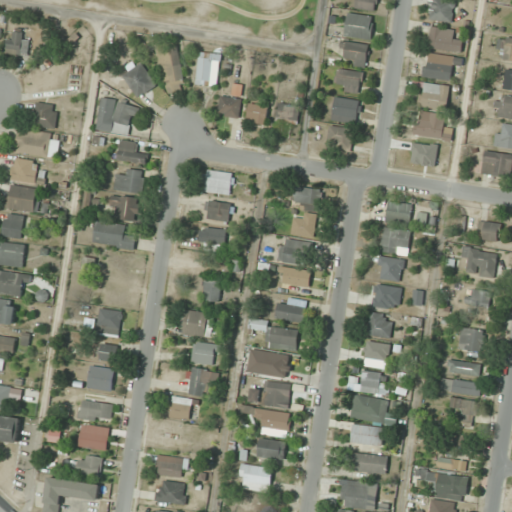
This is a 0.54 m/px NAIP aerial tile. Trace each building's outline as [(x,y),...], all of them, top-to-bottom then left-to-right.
[(355,0),(355,8),(376,11),(377,0),(355,0)] [(430,0),(429,20),(453,21),(453,0),(430,0)] [(370,40),(374,17),(349,13),(344,36),(370,40)] [(454,29),(431,26),(428,47),(460,52),(462,41),(452,39),(454,29)] [(7,54),(30,54),(30,39),(24,39),(24,31),(13,31),(13,38),(7,38),(7,54)] [(511,38),(500,36),(497,58),(511,60),(511,38)] [(187,89),(177,45),(157,49),(166,93),(187,89)] [(196,83),(217,86),(221,54),(201,51),(196,83)] [(461,66),(462,59),(426,53),(423,76),(450,81),(453,65),(461,66)] [(138,98),(157,85),(142,62),(123,75),(138,98)] [(345,86),(344,89),(356,95),(364,77),(341,66),(334,81),(345,86)] [(421,107),(448,109),(449,85),(422,83),(421,107)] [(240,117),(241,96),(220,95),(219,116),(240,117)] [(356,126),(362,103),(337,95),(330,119),(356,126)] [(511,118),(511,96),(496,96),(496,118),(511,118)] [(132,135),(136,103),(101,99),(97,131),(132,135)] [(59,106),(38,102),(33,124),(55,129),(59,106)] [(269,106),(250,102),(247,120),(266,124),(269,106)] [(299,105),(278,103),(277,120),(298,121),(299,105)] [(419,140),(444,140),(444,112),(419,112),(419,140)] [(511,148),(511,124),(504,123),(502,133),(496,131),(493,145),(511,148)] [(326,145),(349,152),(355,131),(332,124),(326,145)] [(19,129),(16,153),(58,157),(60,133),(19,129)] [(139,143),(122,139),(117,159),(146,165),(148,155),(137,152),(139,143)] [(510,178),(511,169),(511,154),(486,150),(481,172),(510,178)] [(46,168),(11,166),(11,182),(45,183),(46,168)] [(126,174),(117,173),(115,190),(143,193),(145,171),(126,169),(126,174)] [(230,195),(233,173),(209,170),(206,191),(230,195)] [(37,213),(41,189),(10,184),(6,208),(37,213)] [(320,209),(320,188),(296,188),(296,209),(320,209)] [(141,198),(113,195),(110,218),(139,220),(141,198)] [(204,217),(229,222),(233,204),(207,199),(204,217)] [(412,203),(388,201),(386,222),(410,224),(412,203)] [(2,236),(22,239),(25,216),(6,213),(2,236)] [(315,237),(317,214),(304,213),(304,217),(294,217),(292,235),(315,237)] [(136,236),(125,235),(127,225),(97,221),(93,244),(134,250),(136,236)] [(478,240),(501,240),(501,222),(478,222),(478,240)] [(227,229),(201,226),(199,242),(225,245),(227,229)] [(381,251),(408,254),(410,230),(384,227),(381,251)] [(307,243),(285,237),(279,259),(301,265),(307,243)] [(0,264),(23,267),(25,244),(0,241),(0,242),(0,264)] [(468,274),(495,277),(498,252),(464,248),(462,258),(469,259),(468,274)] [(95,272),(97,258),(84,256),(82,269),(95,272)] [(403,279),(403,257),(379,257),(379,279),(403,279)] [(311,270),(281,267),(279,283),(309,286),(311,270)] [(28,274),(0,270),(0,293),(25,297),(28,274)] [(203,301),(220,302),(221,278),(204,277),(203,301)] [(399,310),(402,287),(375,284),(372,306),(399,310)] [(469,307),(491,307),(491,290),(469,290),(469,307)] [(276,319),(304,322),(306,301),(287,298),(287,300),(279,299),(276,319)] [(16,300),(0,299),(0,322),(16,322),(16,300)] [(123,311),(101,308),(97,332),(120,335),(123,311)] [(182,332),(209,337),(213,314),(186,309),(182,332)] [(391,336),(391,314),(368,314),(368,336),(391,336)] [(266,348),(297,348),(297,327),(266,327),(266,348)] [(460,349),(483,352),(486,329),(462,327),(460,349)] [(0,351),(14,353),(17,338),(0,334),(0,351)] [(219,345),(195,341),(191,361),(215,366),(219,345)] [(393,357),(392,341),(363,342),(364,358),(393,357)] [(120,345),(100,343),(98,359),(118,362),(120,345)] [(279,375),(281,353),(254,351),(253,373),(279,375)] [(480,376),(482,363),(449,360),(448,373),(480,376)] [(88,389),(113,391),(115,369),(91,365),(88,389)] [(207,396),(208,385),(217,386),(219,371),(192,368),(189,395),(207,396)] [(359,390),(382,396),(388,375),(365,369),(359,390)] [(482,384),(442,377),(440,390),(480,396),(482,384)] [(289,407),(291,384),(264,381),(263,390),(251,389),(250,403),(289,407)] [(0,408),(10,409),(11,385),(0,384),(0,408)] [(198,402),(174,394),(167,413),(191,422),(198,402)] [(388,400),(354,394),(350,418),(395,425),(397,415),(386,413),(388,400)] [(450,408),(461,411),(460,417),(474,420),(478,402),(452,397),(450,408)] [(110,424),(114,405),(82,398),(78,417),(110,424)] [(287,437),(291,413),(245,406),(243,416),(262,418),(260,433),(287,437)] [(20,417),(0,414),(0,440),(17,442),(20,417)] [(106,451),(110,428),(83,423),(79,447),(106,451)] [(383,445),(385,427),(352,424),(351,443),(383,445)] [(284,460),(286,441),(260,438),(258,457),(284,460)] [(388,456),(354,453),(352,471),(386,474),(388,456)] [(104,459),(81,454),(77,473),(100,478),(104,459)] [(187,458),(158,455),(156,475),(185,478),(187,458)] [(438,468),(467,471),(468,461),(439,458),(438,468)] [(270,491),(270,466),(241,466),(241,491),(270,491)] [(435,497),(465,500),(468,477),(426,472),(426,480),(437,482),(435,497)] [(48,477),(43,511),(60,511),(63,497),(98,502),(100,483),(48,477)] [(365,509),(370,484),(344,479),(340,505),(365,509)] [(188,483),(160,480),(158,501),(186,505),(188,483)] [(454,511),(455,501),(430,501),(429,511),(454,511)]
